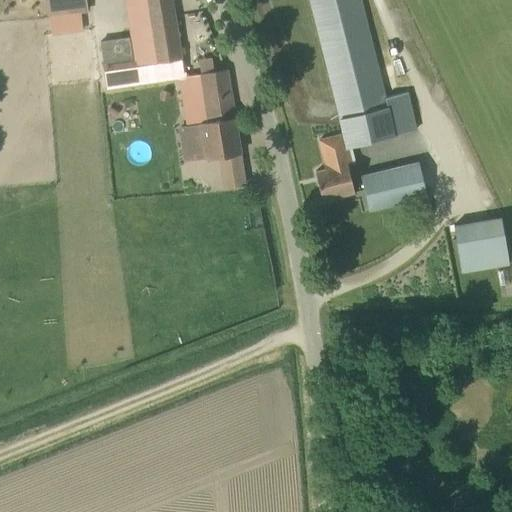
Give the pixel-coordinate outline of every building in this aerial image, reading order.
[(43,0),(43,3),(47,3),(49,17),(82,13),(88,13),(86,0),(43,0)] [(106,84),(165,76),(184,73),(172,0),(124,0),(135,66),(105,69),(106,84)] [(386,99),(361,0),(310,0),(342,123),(341,123),(343,133),(319,139),(326,163),(324,164),(325,168),(316,171),(323,199),(356,191),(347,151),(353,150),(352,146),(416,132),(407,94),(386,99)] [(199,122),(205,158),(241,152),(227,70),(199,75),(207,120),(199,122)] [(370,211),(427,197),(418,160),(361,175),(370,211)] [(463,273),(509,265),(500,217),(454,225),(463,273)]
